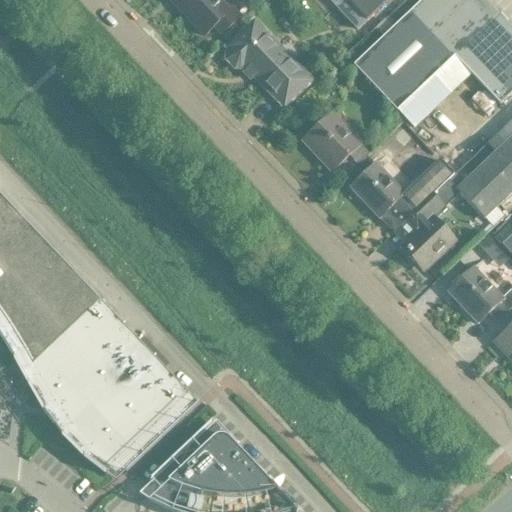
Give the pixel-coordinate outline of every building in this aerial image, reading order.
[(240,17),(232,8),(228,12),(217,0),(172,0),(171,1),(204,36),(213,27),(221,35),(240,17)] [(346,0),(366,21),(387,0),(346,0)] [(505,23),(483,0),(422,0),(353,66),(404,120),(505,23)] [(243,64),(262,85),(268,80),(288,101),(283,106),(284,107),(310,82),(253,22),(227,48),(230,51),(227,55),(227,60),(234,68),(240,68),(243,64)] [(511,92),(511,30),(505,23),(404,120),(412,128),(470,73),(500,104),(511,92)] [(455,132),(461,124),(446,110),(439,117),(455,132)] [(361,144),(332,113),(307,137),(336,168),(361,144)] [(483,220),(511,192),(511,120),(487,145),(495,153),(455,190),(483,220)] [(404,195),(391,207),(405,222),(412,216),(439,190),(454,177),(439,161),(403,194),(404,195)] [(391,207),(404,195),(403,194),(375,164),(349,188),(378,219),(391,207)] [(426,270),(455,243),(435,221),(453,205),(439,190),(412,216),(422,226),(402,244),(426,270)] [(0,326),(32,366),(91,447),(114,466),(189,395),(0,195),(0,326)] [(511,235),(501,246),(511,257),(511,235)] [(477,324),(488,314),(496,323),(511,307),(511,289),(502,299),(473,268),(447,293),(477,324)] [(511,324),(493,342),(495,344),(496,343),(495,342),(498,339),(510,353),(507,356),(511,361),(511,324)] [(295,511),(271,485),(270,486),(234,447),(237,445),(230,439),(228,441),(223,438),(217,438),(212,441),(187,464),(185,462),(171,474),(173,477),(157,493),(170,499),(183,504),(197,508),(196,511),(295,511)]
